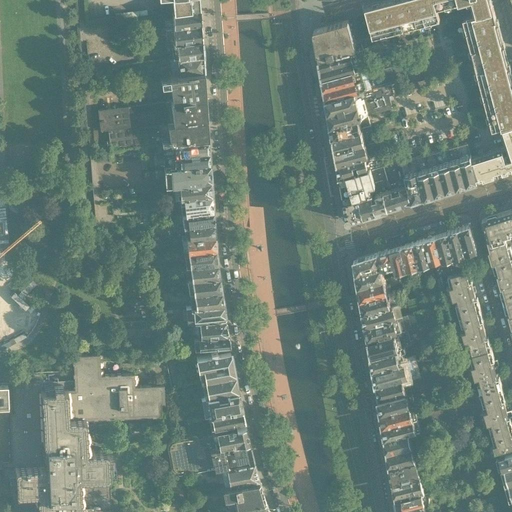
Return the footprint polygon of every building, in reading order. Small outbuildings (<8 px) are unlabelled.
[(199,6),(198,0),(171,0),(172,3),(172,8),(173,8),(174,9),(198,6),(199,6)] [(387,0),(383,0),(365,5),(373,36),(395,30),(387,0)] [(418,24),(411,0),(387,0),(395,30),(418,24)] [(436,7),(434,0),(411,0),(418,24),(432,20),(440,18),(437,7),(436,7)] [(494,9),(491,1),(491,0),(458,0),(459,1),(463,0),(472,0),(476,14),(494,9)] [(171,10),(173,27),(200,23),(199,6),(198,6),(174,9),(173,8),(172,8),(172,10),(171,10)] [(500,31),(496,17),(494,9),(476,14),(463,17),(469,39),(500,31)] [(356,48),(348,20),(328,25),(313,30),(319,59),(350,50),(356,49),(356,48)] [(200,23),(173,27),(165,28),(166,43),(171,43),(201,39),(200,23)] [(500,31),(469,39),(475,61),(505,53),(500,31)] [(201,39),(171,43),(172,52),(172,57),(177,57),(202,53),(201,39)] [(320,69),(365,56),(363,47),(356,48),(356,49),(350,50),(319,59),(320,69)] [(202,53),(177,57),(179,74),(203,71),(202,53)] [(505,53),(475,61),(481,84),(511,76),(505,53)] [(322,78),(368,65),(365,56),(320,69),(322,78)] [(391,81),(407,76),(401,56),(368,65),(322,78),(326,99),(358,90),(391,81)] [(177,57),(172,57),(170,58),(172,75),(179,74),(177,57)] [(207,129),(205,96),(203,71),(179,74),(172,75),(169,75),(172,100),(166,100),(166,101),(97,109),(100,130),(107,129),(109,144),(98,145),(97,129),(92,130),(93,147),(97,151),(110,149),(169,142),(208,138),(207,129)] [(511,78),(511,76),(481,84),(486,106),(511,99),(511,78)] [(358,103),(389,95),(394,93),(391,81),(358,90),(326,99),(328,112),(358,103)] [(392,108),(389,95),(358,103),(328,112),(330,125),(358,117),(392,108)] [(511,99),(486,106),(492,128),(500,126),(500,127),(511,123),(511,99)] [(358,117),(330,125),(333,137),(361,130),(358,117)] [(477,179),(511,167),(511,123),(500,127),(506,145),(487,150),(486,148),(479,150),(479,153),(471,155),(477,179)] [(361,130),(333,137),(335,150),(365,142),(361,130)] [(208,138),(169,142),(170,154),(173,153),(209,150),(208,138)] [(368,153),(375,152),(375,151),(378,150),(375,141),(365,144),(365,142),(335,150),(337,163),(368,154),(368,153)] [(468,142),(460,143),(461,150),(469,149),(468,142)] [(209,150),(173,153),(174,165),(209,161),(209,150)] [(339,176),(340,175),(379,165),(382,164),(381,157),(380,156),(376,157),(375,152),(368,153),(368,154),(337,163),(339,176)] [(470,152),(460,156),(466,182),(477,179),(471,155),(470,152)] [(394,153),(381,157),(382,164),(396,160),(394,153)] [(424,196),(418,169),(415,154),(400,158),(404,172),(407,183),(411,200),(424,196)] [(460,156),(449,159),(456,186),(466,182),(460,156)] [(407,183),(404,172),(403,172),(400,159),(396,160),(382,164),(379,165),(340,175),(343,195),(344,201),(360,196),(372,193),(373,197),(377,196),(376,192),(383,190),(392,187),(392,191),(396,190),(400,189),(399,185),(407,183)] [(449,159),(439,162),(445,189),(456,186),(449,159)] [(209,161),(174,165),(170,166),(171,183),(173,183),(210,178),(209,161)] [(439,162),(428,166),(435,192),(445,189),(439,162)] [(428,166),(418,169),(424,196),(435,192),(428,166)] [(151,171),(143,171),(144,185),(152,184),(151,171)] [(210,178),(173,183),(174,196),(179,196),(211,192),(210,178)] [(407,183),(399,185),(400,189),(396,190),(399,204),(411,200),(407,183)] [(392,187),(383,190),(388,207),(399,204),(396,190),(392,191),(392,187)] [(383,190),(376,192),(377,196),(373,197),(376,211),(388,207),(383,190)] [(213,209),(211,192),(179,196),(180,200),(177,201),(178,212),(181,212),(182,212),(213,209)] [(372,193),(360,196),(363,215),(376,211),(373,197),(372,193)] [(360,196),(344,201),(347,218),(347,219),(348,219),(349,220),(350,220),(363,215),(360,196)] [(213,209),(182,212),(183,224),(213,221),(213,209)] [(511,253),(511,210),(511,209),(497,214),(498,216),(488,219),(487,217),(482,219),(483,221),(490,249),(489,250),(491,259),(510,254),(511,253)] [(213,221),(183,224),(184,236),(214,233),(213,221)] [(470,223),(458,226),(465,252),(477,249),(470,223)] [(465,252),(458,226),(447,230),(453,256),(465,252)] [(453,256),(447,230),(435,234),(442,259),(453,256)] [(214,233),(184,236),(182,236),(184,249),(215,247),(214,233)] [(442,259),(435,234),(424,237),(430,261),(430,262),(442,259)] [(424,237),(412,241),(418,265),(430,262),(430,261),(424,237)] [(412,241),(401,244),(407,268),(418,265),(412,241)] [(401,244),(389,248),(393,265),(395,272),(407,268),(401,244)] [(215,247),(184,249),(185,264),(216,262),(215,247)] [(389,248),(378,252),(381,265),(382,268),(393,265),(389,248)] [(378,252),(356,258),(354,262),(356,272),(381,265),(378,252)] [(511,262),(510,254),(491,259),(495,273),(497,272),(498,277),(496,278),(498,284),(500,283),(501,289),(500,289),(503,301),(511,298),(511,262)] [(216,262),(185,264),(186,277),(218,275),(216,262)] [(174,265),(155,266),(156,279),(176,278),(174,265)] [(385,278),(382,268),(381,265),(356,272),(358,285),(385,278)] [(476,291),(475,285),(473,286),(471,281),(473,281),(469,268),(451,274),(454,285),(446,287),(450,299),(457,297),(462,313),(480,308),(477,297),(476,297),(474,292),(476,291)] [(218,275),(186,277),(188,292),(220,290),(218,275)] [(388,291),(387,286),(385,278),(358,285),(361,298),(388,291)] [(220,290),(188,292),(189,305),(192,305),(222,303),(220,290)] [(395,294),(389,295),(388,291),(361,298),(363,311),(391,303),(397,302),(395,294)] [(511,298),(503,301),(506,313),(508,312),(509,317),(507,318),(509,324),(511,323),(511,327),(511,328),(511,329),(511,333),(511,298)] [(146,311),(158,310),(157,301),(146,301),(146,311)] [(397,302),(391,303),(363,311),(365,325),(401,315),(398,302),(397,302)] [(224,318),(222,303),(192,305),(193,315),(194,321),(224,318)] [(450,315),(447,303),(441,305),(444,316),(450,315)] [(486,336),(482,320),(484,320),(480,308),(462,313),(466,330),(459,332),(462,344),(464,344),(464,343),(470,341),(486,336)] [(401,315),(365,325),(368,338),(404,328),(401,315)] [(227,334),(224,318),(194,321),(190,322),(191,333),(193,332),(195,332),(196,337),(201,337),(227,334)] [(402,331),(368,340),(371,355),(403,346),(401,341),(404,340),(402,331)] [(229,344),(227,334),(201,337),(196,337),(192,337),(194,348),(161,350),(162,358),(204,350),(203,348),(229,344)] [(488,336),(486,336),(470,341),(464,343),(464,344),(466,350),(471,348),(475,364),(468,366),(472,378),(479,376),(484,393),(502,387),(499,376),(497,376),(496,371),(495,371),(494,366),(499,364),(497,358),(494,359),(488,336)] [(404,346),(403,346),(371,355),(373,369),(404,360),(405,360),(403,352),(405,351),(404,346)] [(235,375),(230,350),(217,353),(216,350),(210,351),(210,354),(195,357),(200,382),(201,382),(235,375)] [(113,463),(113,453),(108,453),(107,449),(87,450),(85,418),(93,418),(97,418),(97,417),(105,417),(105,418),(109,418),(109,417),(151,415),(151,416),(156,416),(156,415),(161,415),(160,402),(164,402),(163,383),(134,385),(134,381),(135,381),(134,377),(133,372),(120,373),(120,372),(116,372),(116,373),(108,373),(103,373),(104,374),(100,374),(99,353),(98,353),(72,354),(72,359),(72,363),(73,363),(73,371),(72,371),(72,376),(73,376),(73,379),(10,382),(11,401),(12,412),(14,412),(15,420),(8,420),(10,461),(1,461),(2,469),(2,480),(10,479),(10,493),(36,492),(37,511),(93,511),(93,506),(99,505),(101,507),(110,506),(112,505),(111,496),(109,494),(108,463),(113,463)] [(168,361),(174,388),(178,387),(173,360),(168,361)] [(404,360),(373,369),(376,383),(408,374),(404,360)] [(413,389),(464,375),(463,369),(457,371),(454,361),(409,374),(413,389)] [(408,374),(376,383),(379,399),(411,390),(412,390),(408,374)] [(238,390),(235,375),(201,382),(203,390),(203,391),(204,396),(206,396),(238,390)] [(0,401),(11,401),(10,382),(0,382),(0,401)] [(502,387),(484,393),(488,409),(481,411),(484,424),(492,422),(494,432),(511,427),(511,422),(510,416),(511,415),(511,410),(511,409),(506,410),(505,405),(506,405),(504,399),(506,399),(502,387)] [(241,407),(238,390),(206,396),(204,396),(202,396),(203,402),(202,402),(205,414),(206,414),(211,413),(241,407)] [(411,390),(379,399),(381,412),(414,402),(411,390)] [(446,420),(452,418),(470,413),(466,401),(418,414),(418,415),(383,424),(385,437),(413,429),(421,427),(446,420)] [(414,402),(381,412),(383,424),(418,415),(418,414),(415,402),(414,402)] [(241,407),(211,413),(206,414),(208,426),(243,420),(241,407)] [(248,440),(244,423),(212,430),(213,435),(198,438),(197,437),(196,436),(195,435),(194,435),(193,435),(174,439),(172,439),(171,440),(170,440),(169,441),(168,442),(168,443),(167,444),(167,446),(167,447),(168,456),(248,440)] [(511,445),(511,427),(494,432),(497,442),(490,444),(492,451),(511,445)] [(413,429),(385,437),(388,451),(414,444),(411,435),(414,434),(413,429)] [(253,461),(248,440),(168,456),(170,467),(171,469),(172,470),(173,471),(174,472),(175,473),(176,473),(177,473),(179,474),(180,473),(220,466),(253,461)] [(424,441),(414,444),(388,451),(390,465),(423,456),(422,452),(426,451),(424,441)] [(511,467),(511,452),(499,456),(503,470),(505,470),(511,467)] [(427,472),(425,464),(423,456),(390,465),(393,481),(426,472),(427,472)] [(257,474),(255,466),(254,466),(253,461),(220,466),(224,486),(230,485),(258,480),(257,475),(257,474)] [(426,472),(393,481),(396,497),(427,488),(430,488),(426,472)] [(264,499),(261,488),(258,480),(230,485),(224,486),(222,487),(224,496),(225,496),(227,505),(227,506),(264,499)] [(427,488),(396,497),(398,511),(400,511),(430,504),(427,488)] [(268,511),(264,499),(227,506),(227,505),(213,508),(214,511),(268,511)]
